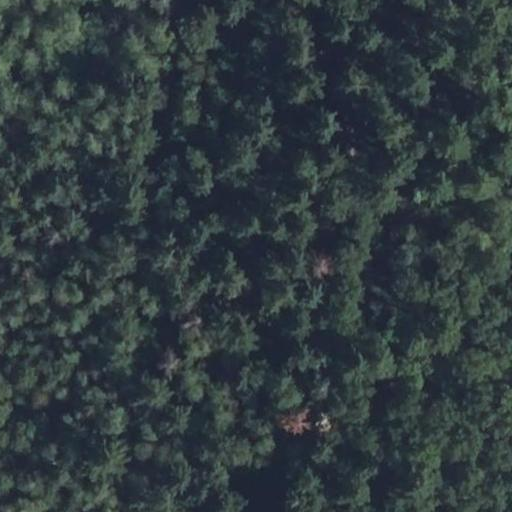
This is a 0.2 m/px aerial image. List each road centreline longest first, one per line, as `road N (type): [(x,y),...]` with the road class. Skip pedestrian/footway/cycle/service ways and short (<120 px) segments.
road 1 (track): [(333,511),(333,374),(370,78),(391,0)]
road 2 (track): [(185,0),(146,289),(131,511)]
